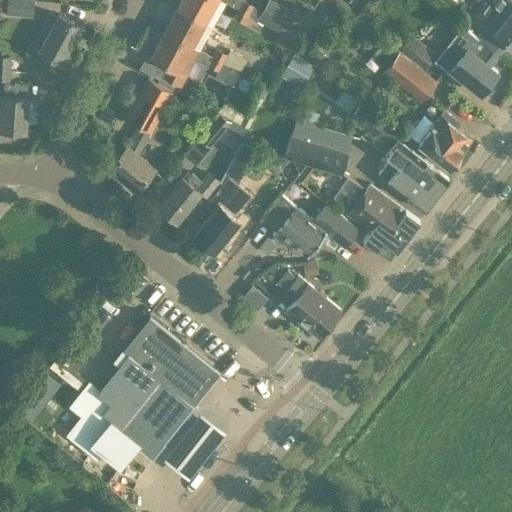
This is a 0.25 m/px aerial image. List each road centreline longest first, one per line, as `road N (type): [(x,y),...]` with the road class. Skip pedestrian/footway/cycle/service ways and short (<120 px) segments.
road 1 (residential): [(316,393),(71,191),(42,177)]
road 2 (secondary): [(316,393),(511,150)]
road 3 (residential): [(42,177),(138,0)]
road 4 (secondary): [(221,511),(316,393)]
